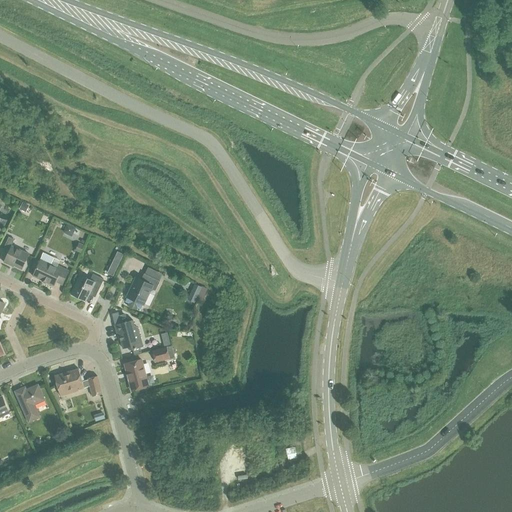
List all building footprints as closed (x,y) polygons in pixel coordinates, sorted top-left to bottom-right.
[(23,203),(20,209),(25,212),(28,205),(23,203)] [(67,225),(67,233),(76,234),(77,226),(67,225)] [(15,240),(9,237),(4,249),(9,251),(4,262),(11,265),(11,264),(22,270),(30,254),(12,246),(15,240)] [(81,252),(85,245),(79,242),(76,250),(81,252)] [(118,252),(114,260),(120,263),(124,254),(118,252)] [(40,260),(33,276),(43,281),(42,281),(46,283),(47,282),(54,286),(56,282),(63,285),(69,271),(58,266),(52,263),(54,258),(44,253),(40,260)] [(77,283),(72,294),(78,297),(86,301),(91,291),(97,294),(104,279),(93,274),(90,280),(78,274),(76,275),(74,279),(75,282),(77,283)] [(127,297),(128,298),(126,302),(129,304),(127,306),(137,311),(138,308),(141,310),(144,305),(152,289),(156,291),(160,281),(144,274),(142,280),(138,278),(132,290),(131,289),(127,297)] [(196,285),(189,300),(196,304),(203,288),(196,285)] [(118,313),(113,314),(116,325),(115,325),(117,335),(120,336),(123,347),(124,349),(128,348),(128,349),(130,351),(132,350),(143,347),(138,328),(135,326),(133,320),(129,321),(127,322),(125,315),(119,317),(118,313)] [(165,314),(164,318),(167,321),(171,321),(172,317),(170,313),(165,314)] [(172,346),(153,351),(156,362),(175,357),(172,346)] [(125,364),(132,391),(149,387),(142,360),(125,364)] [(58,388),(60,393),(77,388),(78,390),(90,386),(93,397),(102,394),(98,376),(88,379),(88,380),(82,381),(79,369),(55,376),(57,383),(55,386),(58,388)] [(15,391),(29,423),(41,417),(37,410),(34,411),(32,406),(45,400),(38,385),(27,390),(25,387),(15,391)] [(0,416),(10,413),(3,397),(0,398),(0,416)] [(104,413),(94,416),(96,422),(105,419),(104,413)] [(226,436),(213,440),(217,454),(231,450),(226,436)]
